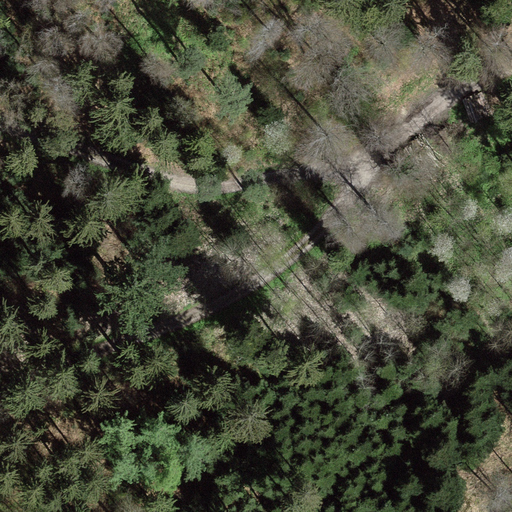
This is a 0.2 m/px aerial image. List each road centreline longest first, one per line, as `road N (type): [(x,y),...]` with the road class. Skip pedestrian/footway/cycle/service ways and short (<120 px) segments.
road 1 (track): [(0,392),(297,248),(382,152),(511,69)]
road 2 (track): [(382,152),(261,193),(129,169),(0,115)]
